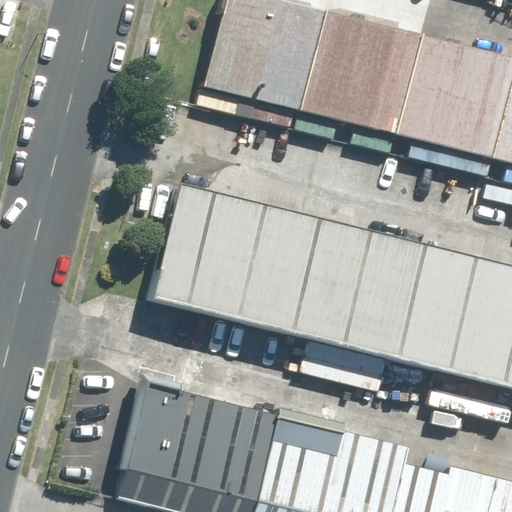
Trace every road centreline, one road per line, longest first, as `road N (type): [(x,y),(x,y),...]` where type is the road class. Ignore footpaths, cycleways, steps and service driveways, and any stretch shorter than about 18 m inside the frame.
road 1 (unknown): [(15,314),(511,426)]
road 2 (unclassified): [(93,0),(0,378)]
